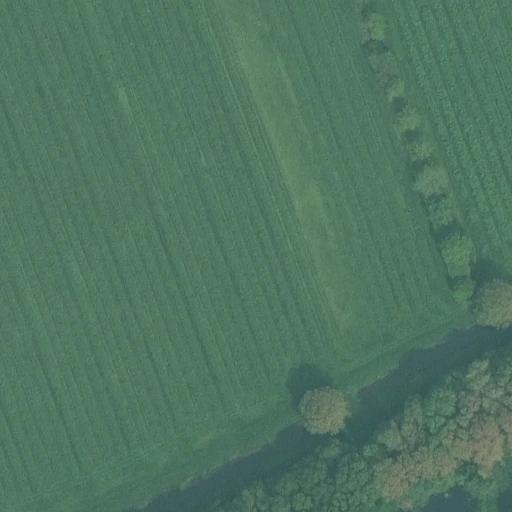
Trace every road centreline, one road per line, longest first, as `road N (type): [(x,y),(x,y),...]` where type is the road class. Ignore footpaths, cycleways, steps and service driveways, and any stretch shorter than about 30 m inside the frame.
road 1 (track): [(369,0),(477,295),(474,323),(368,376),(347,398),(356,430)]
road 2 (unknown): [(184,511),(511,346)]
